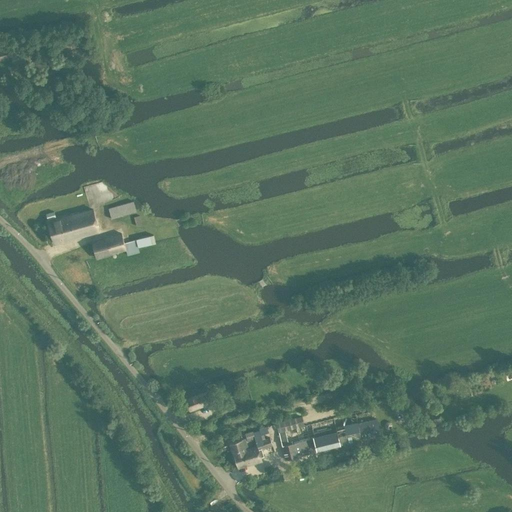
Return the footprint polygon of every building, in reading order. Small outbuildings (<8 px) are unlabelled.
[(11,57),(13,67),(30,63),(26,46),(9,50),(8,49),(0,50),(0,58),(0,60),(11,57)] [(133,201),(108,208),(111,218),(136,212),(133,201)] [(55,244),(99,233),(93,210),(49,222),(55,244)] [(134,217),(136,226),(142,224),(140,215),(134,217)] [(138,247),(147,244),(155,242),(153,235),(124,243),(122,234),(92,243),(96,259),(126,250),(128,255),(140,252),(138,247)] [(110,271),(90,276),(94,288),(113,283),(110,271)] [(190,410),(208,403),(204,393),(186,400),(190,410)] [(221,413),(236,407),(234,401),(219,407),(221,413)] [(333,418),(291,429),(289,420),(276,423),(279,432),(285,459),(312,452),(308,439),(313,437),(317,450),(335,445),(361,438),(380,433),(376,420),(357,424),(355,417),(374,412),(373,408),(333,418)] [(246,450),(246,449),(245,449),(243,450),(247,465),(262,460),(261,457),(264,456),(262,450),(272,446),(270,439),(262,441),(261,436),(269,434),(267,428),(259,430),(260,432),(254,434),(254,436),(258,446),(246,450)] [(253,436),(254,436),(254,434),(253,431),(245,433),(247,442),(254,440),(253,436)] [(238,468),(247,465),(243,450),(245,449),(246,449),(243,440),(231,443),(238,468)]
